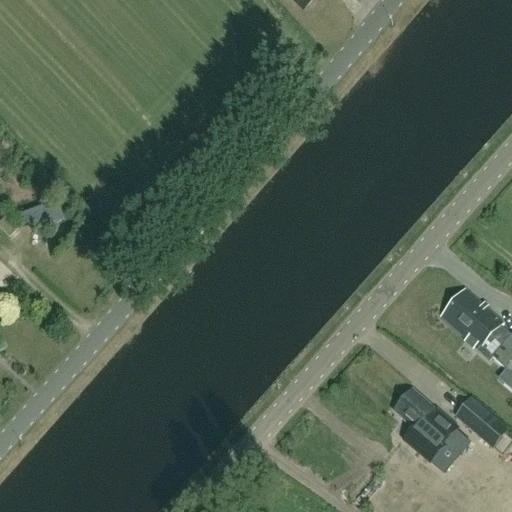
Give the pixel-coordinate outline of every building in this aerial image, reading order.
[(291,0),(303,12),(315,0),(291,0)] [(0,233),(8,241),(17,232),(5,220),(0,225),(0,233)] [(511,376),(511,337),(510,339),(500,329),(504,326),(466,293),(443,319),(480,350),(483,347),(495,357),(493,360),(511,376)] [(21,317),(9,298),(0,304),(0,318),(5,327),(21,317)] [(396,412),(419,434),(428,425),(442,438),(453,426),(438,412),(436,414),(414,393),(396,412)] [(457,420),(494,451),(508,434),(471,403),(457,420)]
